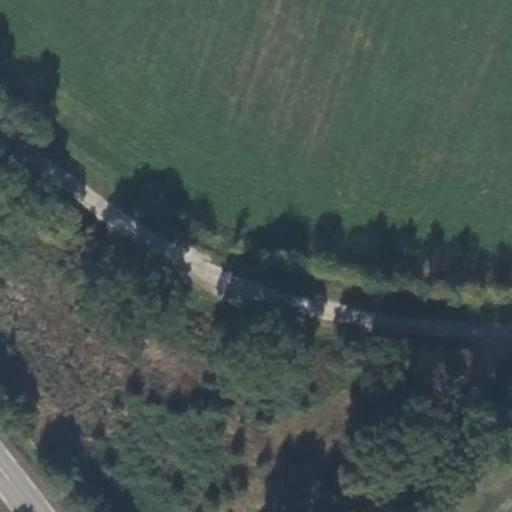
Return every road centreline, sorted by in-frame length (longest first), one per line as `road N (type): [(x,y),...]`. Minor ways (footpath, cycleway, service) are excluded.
road 1 (unclassified): [(511,332),(314,312),(144,246),(0,137)]
road 2 (track): [(510,333),(361,511)]
